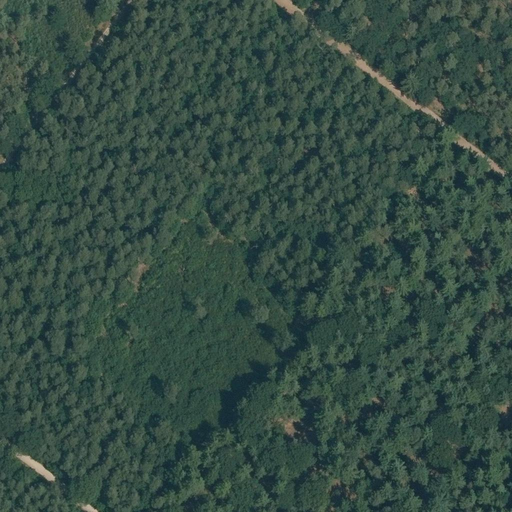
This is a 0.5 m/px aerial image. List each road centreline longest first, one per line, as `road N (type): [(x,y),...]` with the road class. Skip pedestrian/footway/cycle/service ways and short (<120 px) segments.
road 1 (unknown): [(231,511),(258,465),(431,306),(451,309),(511,374)]
road 2 (track): [(279,0),(511,182)]
road 3 (track): [(0,166),(129,0)]
